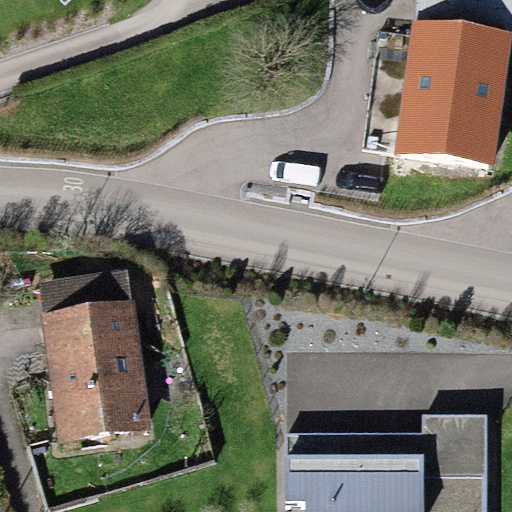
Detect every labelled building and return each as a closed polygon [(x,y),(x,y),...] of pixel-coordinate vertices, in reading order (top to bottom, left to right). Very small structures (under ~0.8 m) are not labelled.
[(412,36),(505,46),(508,15),(414,6),(412,36)] [(412,36),(399,165),(492,174),(505,46),(412,36)] [(43,330),(129,320),(125,286),(39,296),(43,330)] [(129,320),(43,330),(58,453),(144,442),(129,320)] [(225,511),(221,489),(180,498),(182,511),(225,511)]
